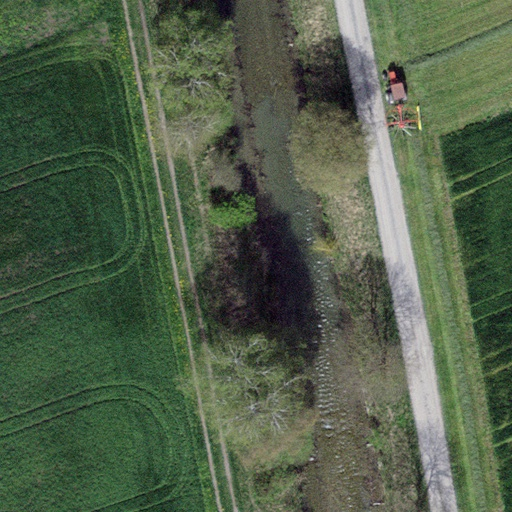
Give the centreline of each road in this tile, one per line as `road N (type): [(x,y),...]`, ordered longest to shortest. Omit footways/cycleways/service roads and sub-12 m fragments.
road 1 (track): [(237,511),(138,0)]
road 2 (track): [(449,511),(386,105),(362,0)]
